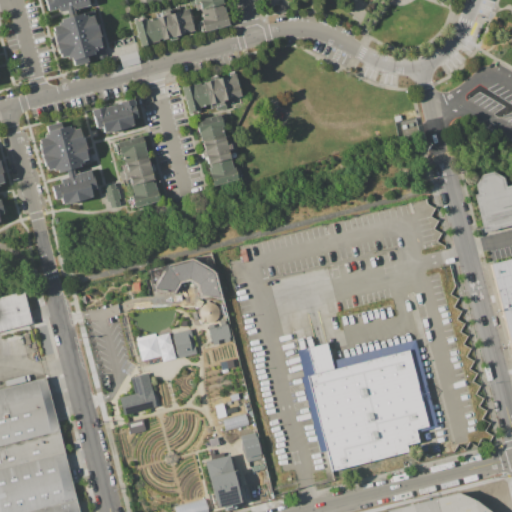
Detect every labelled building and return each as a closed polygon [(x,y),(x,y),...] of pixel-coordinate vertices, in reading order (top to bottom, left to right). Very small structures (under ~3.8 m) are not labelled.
[(90,0),(92,6),(67,13),(66,11),(59,13),(57,9),(47,12),(44,0),(90,0)] [(221,0),(222,3),(196,10),(194,4),(190,5),(188,0),(221,0)] [(201,10),(223,4),(228,24),(204,31),(201,20),(203,20),(201,10)] [(177,13),(188,9),(195,35),(189,36),(188,33),(183,34),(177,13)] [(60,18),(83,12),(84,14),(87,13),(88,18),(92,16),(98,31),(56,43),(53,27),(60,25),(59,22),(61,22),(60,18)] [(155,18),(177,13),(183,34),(161,41),(155,18)] [(141,46),(134,22),(146,18),(146,21),(155,18),(161,41),(141,46)] [(56,43),(98,31),(106,57),(74,66),(71,57),(61,60),(56,43)] [(123,68),(119,56),(136,52),(139,63),(123,68)] [(225,77),(236,74),(241,95),(232,98),(225,77)] [(225,77),(204,82),(210,105),(232,98),(225,77)] [(204,82),(182,88),(189,113),(200,110),(199,108),(210,105),(204,82)] [(95,127),(91,111),(134,99),(139,118),(132,120),(134,126),(104,133),(102,126),(95,127)] [(196,122),(220,116),(225,137),(202,144),(196,122)] [(42,154),(38,139),(45,137),(44,135),(47,134),(47,132),(68,126),(69,129),(74,127),(73,130),(78,129),(82,144),(42,154)] [(119,154),(116,141),(143,135),(147,155),(123,160),(122,153),(119,154)] [(202,144),(225,137),(227,144),(231,143),(233,150),(228,152),(228,153),(206,159),(202,144)] [(42,154),(46,171),(53,169),(53,171),(57,170),(58,173),(65,171),(72,169),(81,167),(80,164),(83,163),(83,161),(86,160),(82,144),(42,154)] [(206,159),(228,153),(236,179),(213,186),(206,159)] [(123,160),(147,155),(153,181),(130,187),(123,160)] [(50,185),(59,183),(58,178),(66,176),(65,171),(72,169),(73,175),(91,170),(95,188),(90,190),(92,196),(63,204),(61,197),(54,199),(50,185)] [(511,224),(483,232),(474,195),(476,194),(473,185),(476,181),(479,176),(493,172),(500,175),(503,178),(505,187),(511,185),(511,224)] [(130,187),(153,181),(158,201),(135,207),(130,187)] [(109,208),(119,205),(114,183),(103,186),(109,208)] [(511,352),(490,264),(511,258),(511,352)] [(149,270),(190,260),(212,273),(218,297),(201,296),(197,284),(187,278),(177,282),(172,291),(155,288),(149,270)] [(0,330),(31,323),(22,289),(0,294),(0,330)] [(217,320),(214,322),(211,324),(207,324),(204,323),(201,321),(199,319),(198,315),(198,312),(199,309),(201,306),(204,304),(207,303),(211,303),(214,305),(216,307),(218,310),(219,313),(218,317),(217,320)] [(226,322),(231,341),(224,343),(222,337),(216,339),(217,345),(211,347),(206,328),(226,322)] [(188,329),(195,353),(178,359),(171,335),(188,329)] [(135,342),(165,333),(173,359),(161,362),(159,356),(141,361),(135,342)] [(331,471),(307,376),(313,375),(306,348),(326,343),(331,361),(414,340),(436,427),(415,432),(418,442),(405,445),(407,452),(331,471)] [(218,362),(220,369),(231,367),(229,360),(218,362)] [(147,373),(155,406),(122,415),(118,398),(133,394),(129,378),(147,373)] [(0,388),(0,511),(78,511),(45,378),(0,388)] [(243,415),(246,427),(224,433),(221,421),(243,415)] [(125,423),(128,435),(144,431),(141,419),(125,423)] [(239,440),(254,436),(260,460),(245,464),(239,440)] [(202,461),(214,507),(238,501),(234,487),(239,486),(235,469),(231,470),(227,454),(202,461)] [(387,511),(457,493),(474,500),(486,509),(489,511),(387,511)] [(173,507),(174,511),(205,511),(203,499),(173,507)]
